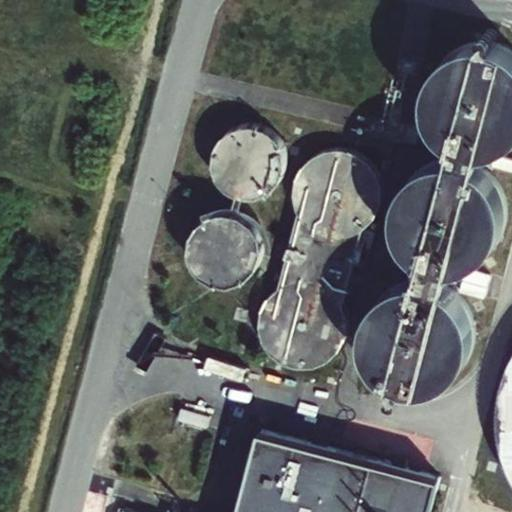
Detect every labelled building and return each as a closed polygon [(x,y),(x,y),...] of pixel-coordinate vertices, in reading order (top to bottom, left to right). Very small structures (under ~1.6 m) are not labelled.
[(511,51),(504,47),(494,44),(484,43),(474,44),(464,47),(455,52),(447,58),(441,66),(436,75),(433,85),(432,95),(433,105),(436,114),(440,124),(447,131),(454,138),(463,143),(473,145),(483,146),(493,146),(503,143),(511,138),(511,137),(511,51)] [(239,191),(250,192),(261,190),(271,184),(278,175),(281,164),(281,152),(276,142),(269,133),(258,128),(247,126),(236,129),(227,134),(221,141),(217,150),(215,160),(217,170),(222,178),(228,186),(239,191)] [(372,219),(379,207),(382,193),(381,180),(376,166),(366,156),(353,149),(339,147),(325,149),(313,156),(304,167),(298,179),(297,189),(298,201),(302,211),(281,286),(272,294),(266,303),(262,316),(262,329),(266,342),(274,353),(285,361),(297,365),(310,365),(325,361),(335,353),(343,343),(347,331),(348,320),(347,311),(344,303),(363,226),(372,219)] [(504,219),(505,209),(504,199),(502,189),(497,180),(490,173),(482,166),(474,161),(464,158),(454,157),(444,158),(434,161),(425,165),(417,172),(411,179),(406,189),(403,198),(402,208),(403,218),(406,228),(410,237),(417,245),(425,251),(433,256),(443,259),(453,260),(463,260),(473,257),(482,252),(490,246),(496,238),(501,229),(504,219)] [(216,278),(227,279),(239,276),(248,270),(255,261),(259,250),(258,239),(254,228),(246,220),(236,215),(225,213),(213,216),(205,221),(198,228),(194,237),(193,247),(194,256),(199,265),(206,272),(216,278)] [(472,343),(473,333),(472,322),(469,313),(464,304),(458,296),(450,290),(441,285),(431,282),(422,281),(411,282),(402,285),(393,289),(385,296),(378,303),(373,313),(371,322),(370,332),(370,342),(373,352),(378,361),(384,369),(392,375),(401,380),(411,383),(421,384),(431,383),(440,380),(449,375),(457,369),(464,362),(469,353),(472,343)] [(511,363),(502,387),(500,432),(511,470),(511,363)] [(433,511),(443,475),(263,428),(241,511),(433,511)]
